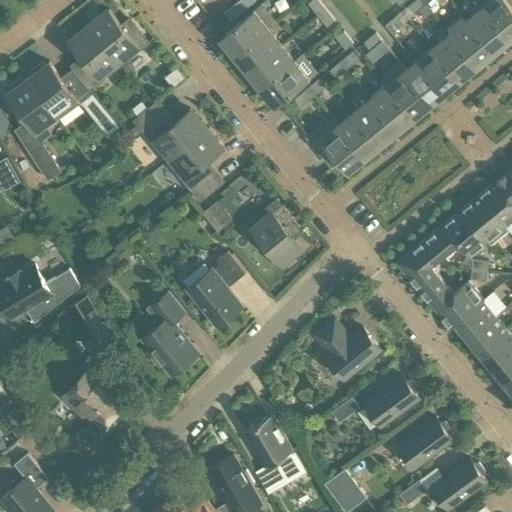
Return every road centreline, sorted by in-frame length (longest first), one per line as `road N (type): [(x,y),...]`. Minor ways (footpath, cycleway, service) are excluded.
road 1 (residential): [(97,511),(352,238)]
road 2 (residential): [(352,238),(149,0)]
road 3 (residential): [(511,434),(352,238)]
